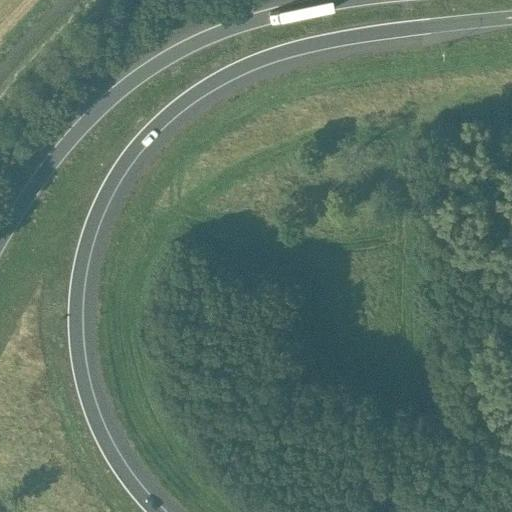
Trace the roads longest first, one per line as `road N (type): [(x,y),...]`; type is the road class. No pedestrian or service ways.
road 1 (motorway): [(153,511),(112,458),(77,361),(80,268),(112,182),(189,97),(238,68),(369,32),(511,16)]
road 2 (motorway): [(366,0),(258,18),(139,77),(93,112),(0,239)]
